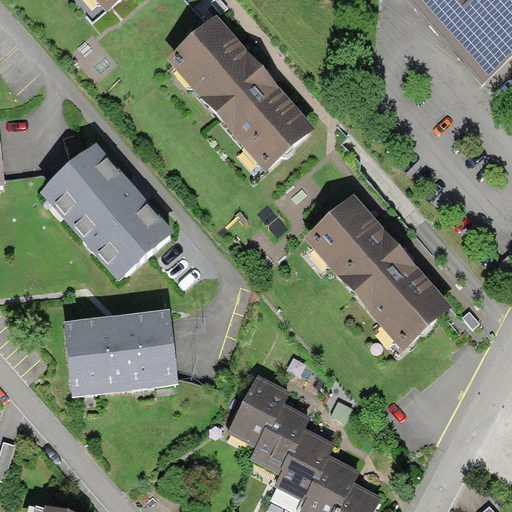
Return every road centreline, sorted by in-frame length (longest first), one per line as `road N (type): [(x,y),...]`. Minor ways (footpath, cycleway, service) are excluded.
road 1 (residential): [(127,511),(0,367)]
road 2 (residential): [(430,511),(511,356)]
